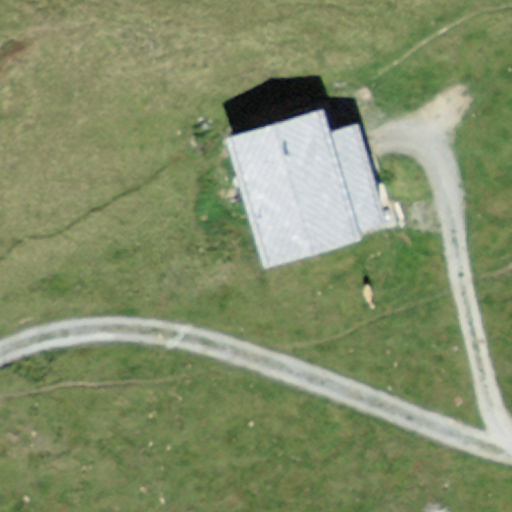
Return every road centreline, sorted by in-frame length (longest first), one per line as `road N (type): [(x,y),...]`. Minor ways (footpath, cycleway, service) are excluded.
road 1 (track): [(511,454),(164,328),(68,324),(0,358)]
road 2 (track): [(511,447),(429,178),(387,161)]
